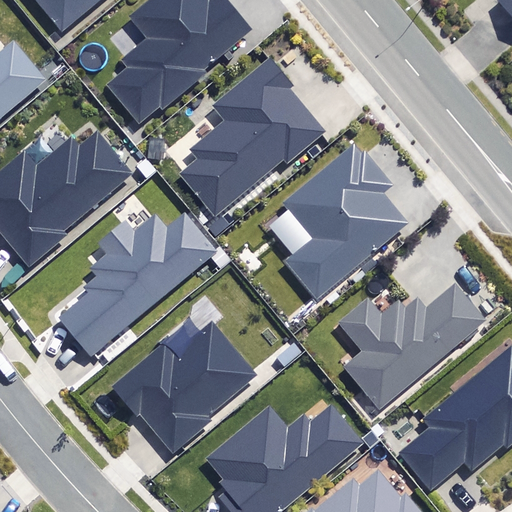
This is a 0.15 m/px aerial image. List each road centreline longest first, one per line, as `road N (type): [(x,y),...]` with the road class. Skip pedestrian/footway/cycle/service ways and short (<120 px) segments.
road 1 (tertiary): [(355,0),(511,189)]
road 2 (residential): [(98,511),(0,397)]
